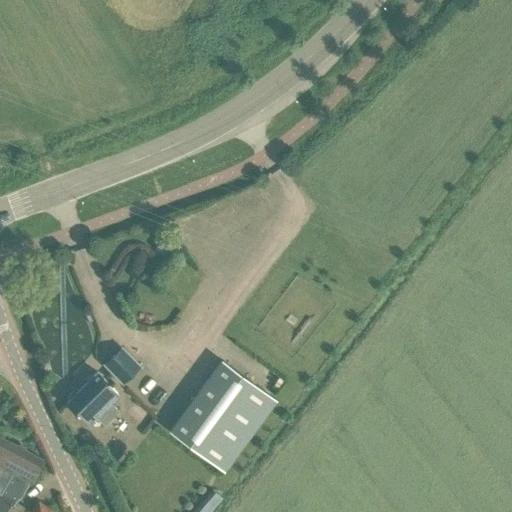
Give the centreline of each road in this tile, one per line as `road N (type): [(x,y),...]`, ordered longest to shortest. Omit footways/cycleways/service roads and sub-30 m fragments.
road 1 (tertiary): [(0,212),(239,113),(368,0)]
road 2 (tertiary): [(85,511),(35,412),(0,315)]
